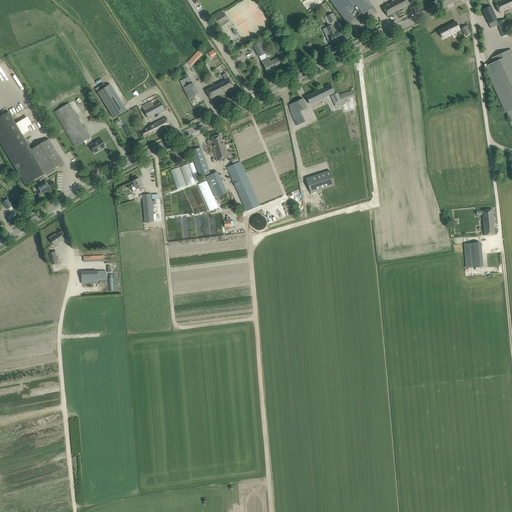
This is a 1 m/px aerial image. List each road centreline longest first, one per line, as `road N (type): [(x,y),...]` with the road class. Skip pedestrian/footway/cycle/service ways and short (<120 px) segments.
road 1 (track): [(467,0),(511,351)]
road 2 (tertiary): [(0,242),(99,179),(252,100)]
road 3 (tertiary): [(252,100),(452,0)]
